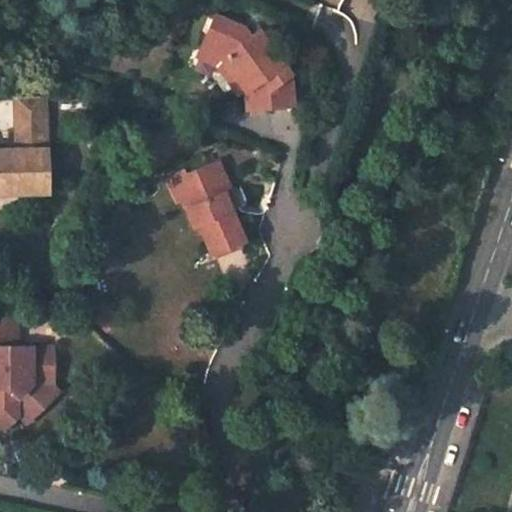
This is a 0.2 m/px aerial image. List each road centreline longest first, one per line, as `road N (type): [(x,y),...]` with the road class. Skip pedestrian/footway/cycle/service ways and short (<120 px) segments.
road 1 (residential): [(354,34),(299,217),(216,374),(221,465),(202,511)]
road 2 (tertiary): [(511,204),(430,458)]
